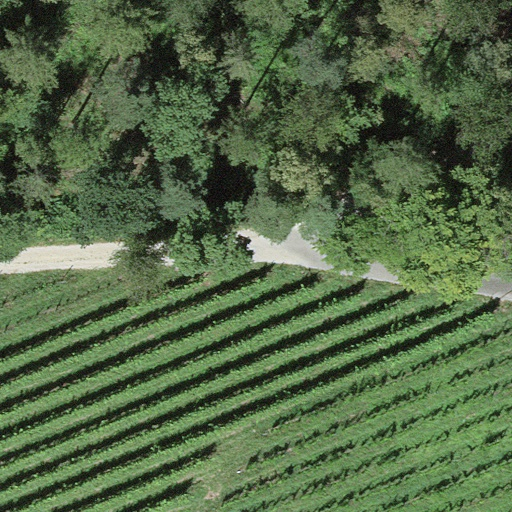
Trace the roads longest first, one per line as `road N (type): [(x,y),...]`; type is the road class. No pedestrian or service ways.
road 1 (track): [(0,257),(277,249)]
road 2 (track): [(277,249),(334,212),(511,144)]
road 3 (track): [(277,249),(511,288)]
